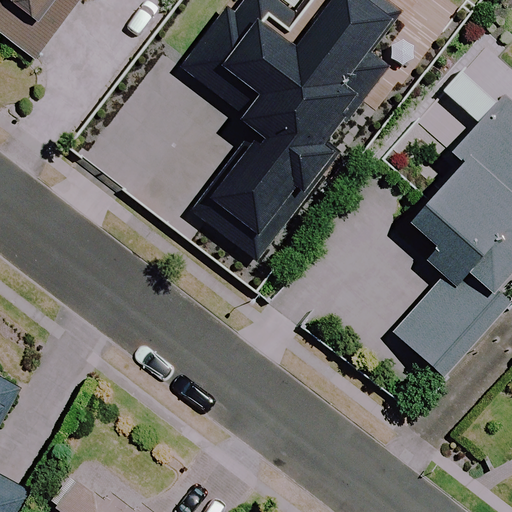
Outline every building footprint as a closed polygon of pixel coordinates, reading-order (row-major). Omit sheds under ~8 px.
[(0,0),(0,39),(37,67),(87,0),(0,0)] [(325,176),(373,109),(400,71),(376,54),(401,19),(375,0),(345,0),(304,59),(232,7),(183,74),(259,129),(194,218),(260,266),(325,176)] [(305,0),(278,0),(294,14),(305,0)] [(507,54),(484,34),(373,159),(433,211),(415,232),(438,252),(429,262),(450,279),(399,338),(443,376),(508,302),(503,297),(511,287),(511,68),(502,60),(507,54)] [(0,428),(22,390),(0,377),(0,511),(15,511),(26,493),(0,477),(0,428)] [(139,511),(79,469),(52,507),(59,511),(139,511)]
